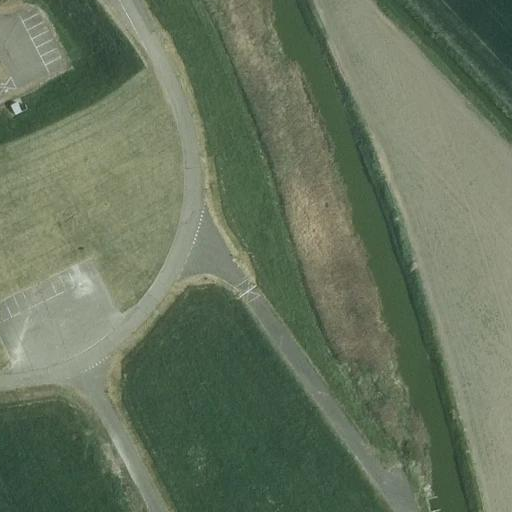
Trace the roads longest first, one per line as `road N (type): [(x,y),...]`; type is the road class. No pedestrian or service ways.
road 1 (trunk): [(168,511),(0,144)]
road 2 (trunk): [(0,304),(93,511)]
